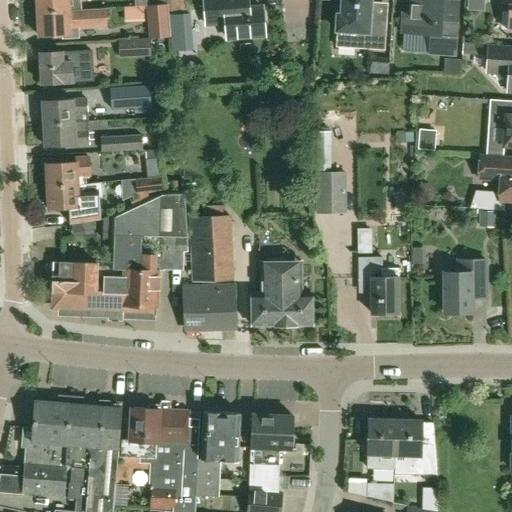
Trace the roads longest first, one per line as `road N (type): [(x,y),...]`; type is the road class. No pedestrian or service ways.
road 1 (tertiary): [(330,366),(5,346)]
road 2 (residential): [(0,31),(11,220),(5,346)]
road 3 (tertiary): [(511,368),(330,366)]
road 4 (residential): [(318,511),(331,459),(330,366)]
